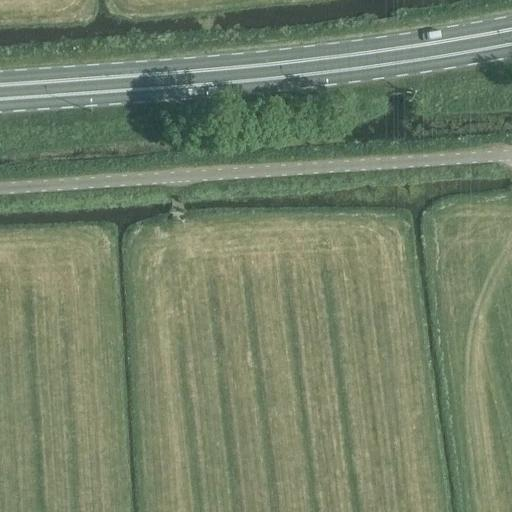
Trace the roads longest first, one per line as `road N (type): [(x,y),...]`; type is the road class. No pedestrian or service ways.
road 1 (primary): [(0,91),(293,66),(511,35)]
road 2 (unclassified): [(0,190),(511,157)]
